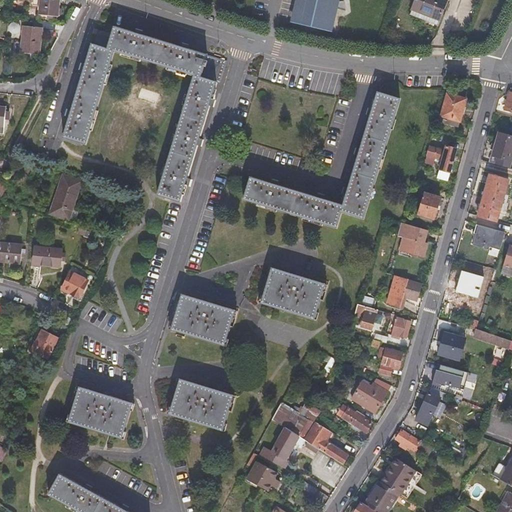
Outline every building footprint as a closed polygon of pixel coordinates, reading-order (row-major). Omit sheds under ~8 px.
[(58,0),(31,0),(32,3),(39,4),(38,15),(57,18),(58,0)] [(307,29),(304,0),(297,0),(292,25),(295,26),(307,29)] [(304,0),(307,29),(330,26),(327,0),(304,0)] [(327,0),(330,26),(307,29),(329,34),(337,0),(327,0)] [(447,2),(442,0),(416,0),(410,16),(436,27),(447,2)] [(41,29),(22,27),(20,44),(19,53),(39,55),(41,29)] [(228,64),(116,28),(109,50),(106,50),(109,39),(100,36),(96,46),(93,46),(63,137),(85,144),(115,53),(195,77),(158,196),(179,203),(217,84),(221,85),(228,64)] [(397,101),(376,94),(340,207),(253,180),(246,202),(333,229),(338,214),(361,220),(397,101)] [(437,126),(444,128),(445,126),(456,129),(462,106),(444,101),(437,126)] [(511,159),(511,143),(496,139),(489,165),(509,170),(511,159)] [(438,173),(436,179),(446,182),(453,156),(443,154),(442,159),(428,154),(424,166),(428,167),(427,169),(430,170),(432,164),(436,166),(435,172),(438,173)] [(80,181),(63,175),(50,214),(67,220),(80,181)] [(446,182),(436,179),(434,187),(443,190),(446,182)] [(479,210),(477,216),(498,220),(506,185),(489,179),(486,188),(483,188),(481,197),(483,198),(482,201),(480,200),(477,210),(479,210)] [(423,194),(416,215),(432,220),(438,198),(423,194)] [(412,228),(400,225),(395,239),(402,241),(398,252),(404,254),(412,228)] [(489,249),(498,252),(503,234),(475,225),(473,234),(475,235),(472,247),(488,252),(489,249)] [(428,233),(412,228),(404,254),(424,260),(428,246),(425,245),(428,233)] [(97,234),(86,231),(83,236),(83,237),(94,240),(97,234)] [(21,243),(0,241),(0,261),(20,263),(21,243)] [(502,271),(511,274),(511,243),(502,271)] [(61,247),(34,244),(33,264),(60,266),(61,247)] [(322,286),(271,271),(260,305),(312,321),(322,286)] [(87,281),(70,272),(61,290),(71,294),(72,292),(80,295),(87,281)] [(479,278),(461,272),(455,294),(473,299),(479,278)] [(406,283),(407,280),(397,278),(396,277),(388,305),(399,308),(402,296),(406,297),(416,300),(420,287),(406,283)] [(233,312),(181,296),(171,330),(222,346),(233,312)] [(360,306),(373,310),(376,302),(363,298),(360,306)] [(356,305),(353,316),(363,319),(361,328),(370,330),(376,311),(373,310),(360,306),(356,305)] [(410,324),(397,320),(391,337),(405,341),(410,324)] [(466,328),(475,331),(477,324),(468,322),(466,328)] [(62,341),(68,329),(62,326),(56,338),(42,331),(36,342),(35,342),(31,350),(47,359),(58,339),(62,341)] [(507,350),(509,341),(475,331),(472,339),(507,350)] [(464,341),(444,335),(438,356),(458,362),(464,341)] [(379,343),(386,345),(387,339),(378,337),(376,342),(379,343)] [(401,355),(383,350),(382,353),(385,354),(379,374),(391,377),(393,370),(396,371),(401,355)] [(335,360),(330,357),(323,371),(327,374),(335,360)] [(458,378),(460,372),(437,365),(435,371),(434,371),(432,377),(434,377),(432,385),(441,388),(442,385),(463,392),(467,381),(458,378)] [(231,396),(180,380),(169,415),(220,432),(231,396)] [(390,387),(377,380),(371,389),(363,384),(351,402),(374,416),(387,394),(390,387)] [(131,403),(80,387),(68,422),(120,438),(131,403)] [(441,399),(443,401),(446,396),(430,390),(429,392),(441,398),(441,399)] [(441,398),(429,392),(421,410),(432,416),(441,398)] [(283,398),(299,408),(297,411),(281,401),(271,419),(284,428),(289,431),(298,437),(300,438),(311,421),(313,422),(316,417),(310,413),(302,407),(284,395),(283,398)] [(281,401),(297,411),(299,408),(283,398),(281,401)] [(13,406),(25,413),(28,407),(16,401),(13,406)] [(314,406),(306,401),(302,407),(310,413),(314,406)] [(435,414),(441,416),(446,403),(440,401),(435,414)] [(338,415),(343,418),(348,410),(355,414),(356,412),(345,405),(338,415)] [(368,422),(370,420),(357,412),(355,414),(348,410),(343,418),(366,433),(372,425),(368,422)] [(318,450),(341,464),(346,456),(323,441),(329,431),(316,423),(304,440),(307,442),(318,450)] [(264,449),(260,456),(284,471),(288,463),(285,461),(298,437),(289,431),(284,428),(271,452),(264,449)] [(414,446),(417,442),(401,431),(396,440),(400,443),(408,448),(411,450),(413,451),(416,447),(414,446)] [(433,450),(418,440),(417,442),(414,446),(416,447),(413,451),(427,459),(433,450)] [(316,454),(318,450),(307,442),(304,446),(316,454)] [(408,448),(400,443),(398,446),(406,451),(408,448)] [(253,451),(247,463),(250,465),(257,454),(253,451)] [(417,472),(396,459),(380,483),(400,495),(401,496),(417,472)] [(500,464),(493,475),(511,486),(511,460),(507,468),(500,464)] [(277,475),(257,463),(247,480),(267,492),(270,487),(273,488),(276,482),(274,480),(277,475)] [(422,476),(417,472),(401,496),(407,500),(422,476)] [(126,511),(59,475),(48,494),(79,511),(126,511)] [(380,483),(379,482),(364,505),(375,511),(388,511),(400,495),(380,483)] [(312,497),(316,490),(303,483),(300,489),(312,497)] [(511,511),(511,493),(510,492),(497,511),(511,511)] [(375,511),(364,505),(361,502),(354,511),(375,511)]
